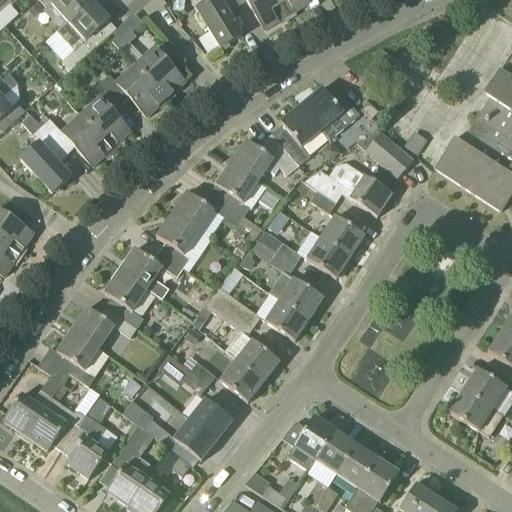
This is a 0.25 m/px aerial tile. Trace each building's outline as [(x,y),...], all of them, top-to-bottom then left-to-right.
[(39,0),(37,2),(45,11),(50,7),(66,25),(55,34),(56,35),(91,3),(88,0),(39,0)] [(220,52),(242,38),(228,16),(237,10),(231,0),(215,0),(196,12),(209,35),(220,52)] [(231,0),(237,10),(246,4),(264,34),(286,20),(274,0),(231,0)] [(274,0),(286,20),(308,7),(303,0),(274,0)] [(88,57),(107,40),(115,31),(108,23),(109,22),(91,3),(56,35),(72,54),(60,65),(69,75),(88,57)] [(115,31),(107,40),(120,54),(129,46),(136,39),(132,35),(123,26),(122,24),(115,31)] [(153,52),(143,61),(134,69),(166,103),(184,86),(153,52)] [(388,89),(402,68),(380,53),(366,74),(388,89)] [(166,103),(134,69),(116,86),(109,79),(100,87),(120,109),(129,101),(147,121),(166,103)] [(511,79),(499,71),(482,96),(489,101),(460,145),(453,141),(434,172),(500,215),(511,197),(511,79)] [(0,132),(3,135),(24,115),(16,106),(11,110),(3,100),(16,88),(8,79),(0,86),(0,132)] [(111,153),(130,136),(112,116),(120,109),(100,87),(92,94),(99,102),(80,119),(111,153)] [(329,100),(321,91),(301,108),(329,144),(359,119),(338,93),(329,100)] [(371,123),(378,115),(368,105),(360,113),(371,123)] [(282,129),(271,138),(297,170),(309,160),(302,151),(321,136),(328,145),(329,144),(301,108),(280,125),(282,129)] [(51,197),(71,179),(52,160),(60,152),(40,130),(29,118),(21,126),(32,138),(39,146),(20,163),(51,197)] [(111,153),(80,119),(62,136),(49,122),(40,130),(60,152),(69,145),(93,170),(111,153)] [(418,158),(428,142),(414,133),(405,149),(418,158)] [(397,182),(398,182),(412,164),(378,135),(365,154),(397,182)] [(245,144),(230,166),(258,185),(266,173),(274,179),(279,172),(286,180),(297,170),(271,138),(255,151),(245,144)] [(243,221),(249,211),(243,207),(258,185),(230,166),(215,188),(218,190),(211,199),(243,221)] [(302,186),(315,195),(335,208),(342,198),(376,221),(391,198),(363,180),(345,167),(335,169),(328,180),(319,175),(302,186)] [(205,208),(186,195),(171,218),(197,236),(212,214),(236,230),(234,234),(253,247),(256,243),(262,234),(243,221),(211,199),(205,208)] [(335,208),(315,195),(309,205),(328,218),(335,208)] [(279,214),(267,229),(275,235),(287,220),(279,214)] [(0,246),(19,259),(33,238),(0,215),(0,246)] [(182,272),(189,262),(182,258),(197,236),(171,218),(156,240),(165,246),(158,256),(182,272)] [(350,261),(364,239),(334,220),(320,241),(350,261)] [(267,236),(261,246),(295,269),(301,259),(267,236)] [(350,261),(320,241),(306,263),(336,283),(350,261)] [(289,278),(295,269),(261,246),(256,243),(253,247),(249,254),(289,278)] [(19,259),(0,246),(0,277),(4,280),(19,259)] [(152,264),(134,252),(123,269),(120,267),(117,273),(146,292),(161,303),(168,292),(153,282),(161,271),(176,281),(182,272),(158,256),(152,264)] [(136,332),(142,322),(130,315),(146,292),(117,273),(113,278),(116,280),(104,296),(111,301),(104,311),(136,332)] [(283,275),(268,297),(308,324),(323,302),(293,282),(283,275)] [(255,317),(227,297),(219,290),(211,300),(253,330),(259,322),(294,345),(308,324),(268,297),(255,317)] [(253,330),(211,300),(205,309),(228,327),(239,335),(246,340),(253,330)] [(136,332),(104,311),(98,319),(86,311),(75,328),(73,327),(69,332),(99,352),(114,331),(129,341),(136,332)] [(511,340),(511,316),(501,333),(511,340)] [(201,339),(191,331),(184,340),(193,348),(201,339)] [(50,351),(43,361),(68,378),(68,377),(87,389),(108,359),(99,352),(69,332),(65,337),(68,339),(56,355),(50,351)] [(511,371),(511,340),(501,333),(487,355),(511,371)] [(279,366),(251,343),(235,363),(263,386),(279,366)] [(43,361),(37,370),(51,379),(54,381),(61,387),(68,378),(43,361)] [(247,406),(263,386),(235,363),(219,384),(247,406)] [(206,390),(213,380),(195,366),(188,376),(206,390)] [(462,394),(492,413),(506,391),(476,372),(462,394)] [(199,399),(206,390),(188,376),(181,385),(199,399)] [(24,443),(52,401),(41,393),(33,405),(21,397),(3,425),(20,436),(18,439),(24,443)] [(488,441),(502,420),(492,413),(462,394),(448,415),(478,434),(488,441)] [(74,416),(52,401),(24,443),(29,446),(30,444),(47,455),(52,448),(61,454),(85,419),(80,415),(74,416)] [(98,401),(85,419),(61,454),(70,461),(65,467),(88,483),(107,455),(96,448),(107,432),(99,427),(111,410),(98,401)] [(216,445),(233,424),(204,402),(188,423),(216,445)] [(315,464),(334,434),(313,420),(287,460),(308,474),(315,463),(315,464)] [(144,433),(153,440),(161,446),(169,436),(151,423),(144,433)] [(200,465),(216,445),(188,423),(173,442),(200,465)] [(511,430),(504,425),(495,440),(505,446),(511,433),(511,430)] [(132,472),(153,440),(144,433),(138,428),(123,449),(111,467),(120,474),(106,495),(128,510),(147,483),(132,472)] [(336,477),(356,448),(334,434),(315,464),(336,477)] [(357,491),(377,462),(356,448),(336,477),(357,491)] [(178,511),(182,507),(169,498),(159,491),(172,471),(182,479),(189,469),(168,453),(162,461),(147,483),(128,510),(130,511),(178,511)] [(399,476),(377,462),(357,491),(358,492),(345,511),(377,511),(374,510),(377,504),(379,506),(399,476)] [(313,511),(327,491),(317,484),(304,503),(306,505),(301,511),(313,511)] [(428,511),(436,501),(415,487),(398,511),(428,511)] [(279,511),(287,502),(277,496),(267,489),(260,499),(279,511)] [(287,502),(291,494),(283,489),(277,496),(287,502)] [(313,511),(328,511),(338,498),(327,491),(313,511)] [(428,511),(452,511),(436,501),(428,511)]
